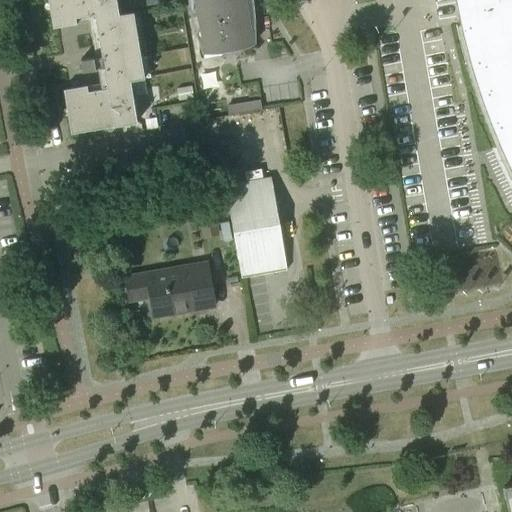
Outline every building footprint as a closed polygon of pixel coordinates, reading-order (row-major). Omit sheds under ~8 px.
[(115,0),(46,0),(52,29),(75,25),(74,19),(93,15),(105,89),(87,92),(85,86),(62,90),(69,134),(136,123),(129,81),(143,79),(132,12),(117,14),(115,0)] [(191,0),(194,40),(199,54),(212,50),(215,58),(235,54),(235,44),(252,44),(252,30),(246,30),(242,9),(245,9),(243,0),(191,0)] [(511,0),(453,0),(454,4),(455,9),(456,14),(457,19),(458,24),(454,24),(454,25),(456,32),(457,39),(461,50),(464,62),(467,74),(472,89),(476,100),(480,112),(484,122),(488,133),(495,148),(500,160),(504,170),(510,181),(511,184),(511,0)] [(258,101),(226,107),(227,116),(260,110),(258,101)] [(270,178),(225,186),(240,279),(286,271),(270,178)] [(216,194),(178,200),(182,223),(198,220),(201,237),(218,234),(215,216),(220,216),(216,194)] [(166,269),(124,276),(129,301),(149,298),(153,317),(213,307),(206,268),(167,275),(166,269)]
